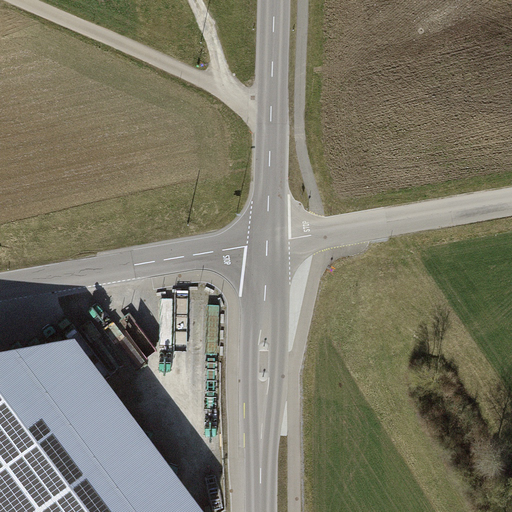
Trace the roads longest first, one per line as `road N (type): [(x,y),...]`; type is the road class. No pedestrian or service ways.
road 1 (track): [(21,0),(271,117)]
road 2 (tertiary): [(267,242),(0,287)]
road 3 (tertiary): [(267,242),(261,511)]
road 4 (unclassified): [(267,242),(511,201)]
road 5 (tertiary): [(275,0),(267,242)]
